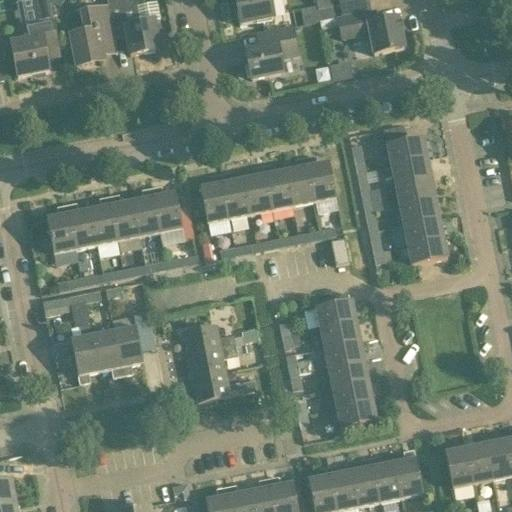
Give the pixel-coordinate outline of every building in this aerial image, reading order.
[(25,48),(11,50),(17,82),(48,76),(46,63),(59,60),(48,0),(20,0),(21,5),(32,3),(37,26),(21,29),(25,48)] [(106,3),(107,8),(113,42),(126,39),(130,60),(159,54),(153,24),(140,27),(134,0),(112,0),(113,1),(106,3)] [(234,0),(240,29),(273,23),(269,1),(273,0),(234,0)] [(336,0),(339,15),(336,16),(337,21),(370,14),(367,2),(374,0),(336,0)] [(303,27),(335,20),(331,2),(300,9),(303,27)] [(78,14),(83,37),(70,39),(76,70),(104,65),(103,60),(116,57),(113,42),(107,8),(78,14)] [(374,13),(370,14),(337,21),(335,21),(340,45),(369,38),(373,59),(405,52),(398,20),(377,25),(374,13)] [(257,36),(260,53),(245,56),(250,85),(283,78),(280,64),(299,60),(293,29),(257,36)] [(333,82),(352,80),(351,65),(331,67),(333,82)] [(408,143),(407,130),(385,131),(386,145),(408,143)] [(386,149),(391,170),(426,163),(422,142),(386,149)] [(314,160),(305,162),(314,208),(336,203),(329,167),(316,170),(314,160)] [(296,174),(285,176),(293,212),(314,208),(305,162),(294,164),(296,174)] [(353,164),(355,177),(365,175),(363,162),(353,164)] [(391,170),(395,190),(430,183),(426,163),(391,170)] [(271,216),(293,212),(285,176),(274,178),(272,168),(262,170),(271,216)] [(253,182),(243,184),(250,220),(271,216),(262,170),(251,172),(253,182)] [(355,177),(359,197),(369,195),(365,175),(355,177)] [(229,225),(250,220),(243,184),(231,186),(229,177),(220,178),(229,225)] [(207,229),(229,225),(220,178),(209,181),(211,191),(200,193),(207,229)] [(395,190),(399,210),(434,203),(430,183),(395,190)] [(175,198),(163,200),(161,190),(151,192),(160,238),(182,234),(175,198)] [(142,204),(131,206),(139,242),(160,238),(151,192),(140,194),(142,204)] [(359,197),(363,217),(373,215),(369,195),(359,197)] [(119,199),(108,201),(117,247),(139,242),(131,206),(120,208),(119,199)] [(100,212),(89,215),(96,251),(117,247),(108,201),(98,203),(100,212)] [(399,210),(403,230),(438,223),(434,203),(399,210)] [(76,207),(66,209),(75,255),(96,251),(89,215),(78,217),(76,207)] [(56,211),(57,221),(46,223),(53,260),(75,255),(66,209),(56,211)] [(363,217),(368,237),(378,235),(373,215),(363,217)] [(403,230),(407,250),(442,243),(438,223),(403,230)] [(333,231),(319,234),(321,244),(336,241),(333,231)] [(319,234),(298,238),(300,248),(321,244),(319,234)] [(259,238),(260,246),(255,246),(257,257),(279,252),(277,242),(276,242),(275,235),(259,238)] [(382,255),(378,235),(368,237),(372,257),(382,255)] [(279,252),(300,248),(298,238),(277,242),(279,252)] [(335,270),(348,267),(343,243),(330,245),(330,249),(335,270)] [(446,264),(442,243),(407,250),(411,271),(446,264)] [(255,246),(234,251),(236,261),(257,257),(255,246)] [(220,264),(236,261),(234,251),(218,254),(220,264)] [(382,255),(372,257),(374,269),(391,265),(389,254),(382,255)] [(197,258),(165,265),(167,274),(198,268),(197,258)] [(146,279),(167,274),(165,265),(144,269),(146,279)] [(125,283),(146,279),(144,269),(123,273),(125,283)] [(82,291),(103,287),(101,277),(95,279),(93,270),(79,273),(80,281),(82,291)] [(103,287),(125,283),(123,273),(101,277),(103,287)] [(58,296),(82,291),(80,281),(56,286),(58,296)] [(120,290),(104,293),(106,302),(122,299),(120,290)] [(99,294),(83,298),(85,307),(101,304),(99,294)] [(70,310),(85,307),(83,298),(43,306),(45,320),(71,315),(70,310)] [(142,369),(139,355),(154,352),(145,305),(129,308),(131,320),(111,324),(114,336),(122,380),(132,378),(130,371),(142,369)] [(315,312),(319,333),(355,326),(351,305),(315,312)] [(278,328),(280,341),(291,339),(288,326),(278,328)] [(319,333),(323,353),(359,346),(355,326),(319,333)] [(182,334),(187,358),(235,349),(233,340),(217,343),(215,328),(182,334)] [(234,336),(236,346),(258,344),(257,334),(234,336)] [(70,345),(77,382),(78,389),(90,387),(88,379),(99,377),(92,340),(91,335),(80,337),(82,342),(70,345)] [(114,336),(92,340),(99,377),(111,375),(112,382),(122,380),(114,336)] [(293,351),(291,339),(280,341),(283,353),(293,351)] [(363,366),(359,346),(323,353),(327,373),(363,366)] [(224,375),(221,363),(238,360),(235,349),(187,358),(191,381),(224,375)] [(367,386),(363,366),(327,373),(331,393),(367,386)] [(286,369),(288,381),(299,379),(296,367),(286,369)] [(226,389),(224,375),(191,381),(196,405),(244,396),(242,387),(226,389)] [(301,391),(299,379),(288,381),(291,393),(301,391)] [(331,393),(335,414),(371,407),(367,386),(331,393)] [(294,409),(297,421),(307,419),(304,406),(294,409)] [(375,427),(371,407),(335,414),(339,434),(375,427)] [(309,431),(307,419),(297,421),(299,433),(309,431)] [(492,485),(511,481),(511,479),(505,445),(485,449),(492,485)] [(472,489),(492,485),(485,449),(465,453),(472,489)] [(402,456),(404,465),(392,467),(400,504),(422,500),(414,463),(413,453),(402,456)] [(452,494),(472,489),(465,453),(444,458),(452,494)] [(379,508),(400,504),(392,467),(382,469),(380,460),(369,462),(379,508)] [(362,473),(350,476),(357,511),(360,511),(379,508),(369,462),(360,464),(362,473)] [(335,511),(357,511),(350,476),(339,478),(337,468),(327,471),(335,511)] [(312,511),(335,511),(327,471),(317,472),(319,482),(307,484),(312,511)] [(278,480),(267,482),(273,511),(295,511),(291,488),(279,490),(278,480)] [(0,511),(16,509),(11,482),(0,484),(0,511)] [(259,494),(248,496),(250,511),(273,511),(267,482),(257,484),(259,494)] [(228,511),(250,511),(248,496),(237,499),(235,489),(225,491),(228,511)] [(205,511),(228,511),(225,491),(215,493),(217,503),(204,505),(205,511)]
